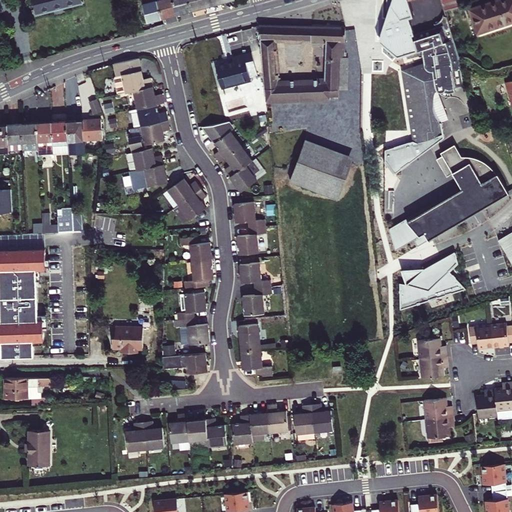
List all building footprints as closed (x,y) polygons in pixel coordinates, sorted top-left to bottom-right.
[(81,0),(32,0),(36,14),(82,3),(81,0)] [(142,0),(148,21),(163,17),(158,0),(142,0)] [(158,0),(163,17),(178,13),(174,0),(158,0)] [(174,0),(178,13),(192,10),(189,0),(174,0)] [(189,0),(192,10),(207,6),(205,0),(189,0)] [(387,0),(387,19),(385,27),(381,41),(398,57),(417,51),(413,35),(415,34),(410,17),(415,16),(409,0),(387,0)] [(441,0),(445,11),(459,6),(457,0),(441,0)] [(511,0),(500,0),(470,10),(478,33),(511,21),(511,0)] [(440,20),(436,23),(435,24),(436,27),(415,34),(413,35),(417,51),(423,49),(425,63),(403,71),(413,139),(386,147),(386,161),(395,174),(445,137),(443,135),(439,136),(437,127),(439,125),(442,122),(440,120),(438,118),(437,116),(436,113),(435,111),(435,109),(434,107),(434,105),(434,104),(434,102),(433,100),(434,97),(434,94),(432,95),(431,89),(436,89),(438,91),(444,96),(451,97),(451,92),(455,91),(455,88),(464,86),(459,57),(447,16),(443,15),(440,20)] [(278,83),(275,40),(302,41),(303,26),(259,25),(266,102),(330,99),(330,97),(338,96),(338,90),(340,56),(347,57),(347,52),(346,52),(346,27),(312,27),(312,41),(327,41),(325,81),(278,83)] [(303,26),(302,41),(312,41),(312,27),(303,26)] [(216,67),(222,87),(251,79),(250,77),(258,75),(252,52),(233,57),(234,62),(216,67)] [(340,56),(338,90),(348,90),(349,57),(347,57),(340,56)] [(139,58),(114,64),(117,76),(115,79),(119,94),(134,91),(153,86),(151,77),(144,79),(139,58)] [(153,86),(134,91),(138,108),(157,104),(165,103),(163,93),(155,95),(153,86)] [(436,89),(431,89),(432,95),(434,94),(434,97),(433,100),(434,102),(434,104),(434,105),(434,107),(435,109),(435,111),(436,113),(437,116),(438,118),(440,120),(442,122),(449,119),(438,91),(436,89)] [(97,101),(91,103),(95,114),(101,112),(97,101)] [(138,108),(131,110),(135,128),(169,120),(167,111),(159,113),(157,104),(138,108)] [(339,125),(367,124),(367,109),(338,110),(339,125)] [(67,121),(69,151),(69,153),(84,153),(83,140),(103,139),(101,119),(67,121)] [(163,131),(171,130),(169,120),(135,128),(131,129),(132,138),(130,138),(133,152),(153,148),(152,143),(165,140),(163,131)] [(52,122),(54,152),(69,151),(67,121),(52,122)] [(231,131),(229,121),(204,127),(211,136),(213,135),(217,141),(215,143),(220,150),(214,154),(220,162),(226,157),(242,146),(231,131)] [(39,148),(39,153),(54,152),(52,122),(37,123),(39,148)] [(22,124),(24,149),(39,148),(37,123),(22,124)] [(7,124),(0,124),(0,152),(9,152),(9,150),(7,124)] [(7,124),(9,150),(24,149),(22,124),(7,124)] [(437,127),(439,136),(443,135),(448,133),(439,125),(437,127)] [(354,157),(306,139),(290,182),(338,200),(354,157)] [(498,174),(497,175),(495,173),(489,165),(482,160),(472,157),(462,156),(455,144),(441,152),(443,155),(437,159),(447,176),(453,173),(462,189),(467,186),(471,192),(470,192),(470,193),(469,194),(469,195),(468,195),(468,196),(468,197),(468,198),(468,199),(468,200),(468,201),(469,202),(469,203),(470,203),(470,204),(471,204),(472,205),(473,205),(474,206),(475,206),(476,206),(477,206),(477,205),(478,205),(481,210),(509,193),(498,174)] [(242,146),(226,157),(231,164),(225,169),(230,177),(253,160),(242,146)] [(133,152),(127,154),(131,171),(164,164),(163,155),(155,157),(153,148),(133,152)] [(256,158),(253,160),(260,170),(254,175),(257,180),(267,173),(256,158)] [(253,160),(230,177),(241,191),(257,180),(254,175),(260,170),(253,160)] [(168,182),(164,164),(131,171),(130,171),(134,189),(168,182)] [(184,179),(163,194),(174,208),(202,188),(196,180),(190,185),(184,179)] [(470,193),(470,192),(471,192),(467,186),(462,189),(452,195),(465,216),(466,218),(481,210),(478,205),(477,205),(477,206),(476,206),(475,206),(474,206),(473,205),(472,205),(471,204),(470,204),(470,203),(469,203),(469,202),(468,201),(468,200),(468,199),(468,198),(468,197),(468,196),(468,195),(469,195),(469,194),(470,193)] [(174,208),(174,209),(184,222),(190,218),(190,219),(206,207),(201,200),(207,196),(202,188),(174,208)] [(465,216),(452,195),(388,228),(397,248),(425,233),(429,240),(439,234),(438,232),(465,216)] [(256,220),(254,202),(235,203),(236,222),(249,221),(250,228),(266,226),(266,219),(256,220)] [(51,213),(42,214),(44,232),(59,231),(58,225),(51,225),(51,213)] [(438,232),(439,234),(466,218),(465,216),(438,232)] [(58,225),(59,231),(74,230),(73,222),(58,223),(58,225)] [(250,234),(238,235),(239,254),(259,252),(257,234),(267,232),(266,226),(250,228),(250,234)] [(0,243),(0,277),(5,277),(4,257),(27,256),(40,256),(67,255),(83,255),(83,230),(74,230),(59,231),(44,232),(29,233),(29,235),(3,235),(3,236),(3,243),(0,243)] [(511,232),(499,240),(511,262),(511,232)] [(191,244),(193,262),(212,260),(211,242),(198,243),(198,236),(181,238),(181,245),(191,244)] [(460,263),(457,251),(427,266),(403,267),(406,282),(401,281),(401,309),(468,288),(453,270),(460,263)] [(83,255),(67,255),(66,298),(83,300),(83,255)] [(212,260),(193,262),(194,281),(185,281),(185,289),(210,286),(209,279),(214,279),(212,260)] [(262,280),(260,262),(240,264),(242,282),(255,281),(255,288),(272,286),(271,280),(262,280)] [(21,293),(6,292),(6,286),(0,286),(0,323),(20,325),(20,316),(81,319),(83,300),(66,298),(21,296),(21,293)] [(256,295),(243,296),(245,314),(264,312),(263,294),(272,293),(272,286),(255,288),(256,295)] [(205,292),(181,294),(183,313),(178,313),(178,319),(195,318),(194,311),(207,310),(205,292)] [(195,318),(178,319),(176,320),(177,328),(179,327),(179,328),(180,328),(181,337),(190,336),(190,344),(210,342),(208,324),(195,325),(195,318)] [(261,348),(259,323),(239,325),(242,350),(261,348)] [(509,342),(511,342),(511,325),(507,326),(507,323),(492,324),(494,347),(509,345),(509,342)] [(478,343),(479,348),(494,347),(492,324),(470,327),(472,343),(478,343)] [(137,352),(137,348),(143,348),(144,328),(116,327),(116,337),(114,337),(113,348),(124,348),(124,347),(125,347),(129,350),(129,352),(137,352)] [(440,338),(418,340),(420,359),(448,356),(447,349),(442,350),(441,346),(440,338)] [(242,350),(243,368),(256,367),(257,374),(273,373),(273,366),(263,367),(261,348),(242,350)] [(179,355),(180,367),(188,366),(188,373),(208,371),(206,353),(179,355)] [(420,359),(422,377),(444,375),(444,367),(443,363),(448,363),(448,356),(420,359)] [(51,377),(5,378),(6,398),(32,398),(33,405),(45,404),(45,396),(42,396),(42,391),(43,391),(43,385),(52,385),(51,377)] [(503,388),(495,389),(498,416),(498,418),(511,416),(511,381),(507,382),(507,387),(503,388)] [(477,396),(479,413),(479,418),(498,416),(495,389),(488,389),(489,394),(485,395),(477,396)] [(447,398),(424,400),(426,419),(454,416),(453,409),(448,410),(447,406),(447,398)] [(312,404),(315,432),(333,430),(331,410),(323,411),(322,403),(312,404)] [(269,412),(271,432),(289,430),(287,415),(287,410),(278,411),(277,404),(268,405),(269,412)] [(304,413),(295,414),(297,433),(315,432),(312,404),(303,405),(304,413)] [(251,414),(253,442),(265,441),(264,433),(271,432),(269,412),(251,414)] [(179,421),(170,422),(172,442),(180,441),(190,440),(188,420),(187,413),(178,414),(179,421)] [(242,423),(233,424),(235,444),(253,442),(251,414),(241,415),(242,423)] [(426,419),(428,438),(443,436),(451,435),(450,427),(449,423),(455,423),(454,416),(426,419)] [(217,425),(216,418),(206,419),(209,446),(228,445),(226,424),(217,425)] [(209,446),(206,419),(188,420),(190,440),(196,440),(197,447),(209,446)] [(144,421),(146,448),(165,447),(163,427),(154,428),(153,420),(144,421)] [(135,430),(126,431),(128,450),(146,448),(144,421),(134,422),(135,430)] [(30,451),(29,465),(49,465),(50,430),(30,430),(30,443),(30,451)] [(180,441),(181,449),(191,448),(190,440),(180,441)] [(506,484),(504,463),(483,465),(485,484),(492,483),(493,491),(507,489),(506,484)] [(509,511),(508,495),(507,489),(493,491),(493,499),(486,500),(487,511),(509,511)] [(228,511),(242,511),(243,510),(250,509),(248,491),(226,493),(228,511)] [(439,511),(437,494),(419,496),(420,502),(411,503),(412,511),(439,511)] [(178,511),(177,498),(154,500),(155,511),(178,511)] [(399,511),(398,499),(380,501),(380,508),(372,509),(372,511),(399,511)] [(352,502),(334,504),(334,511),(362,511),(362,509),(353,510),(352,502)]
